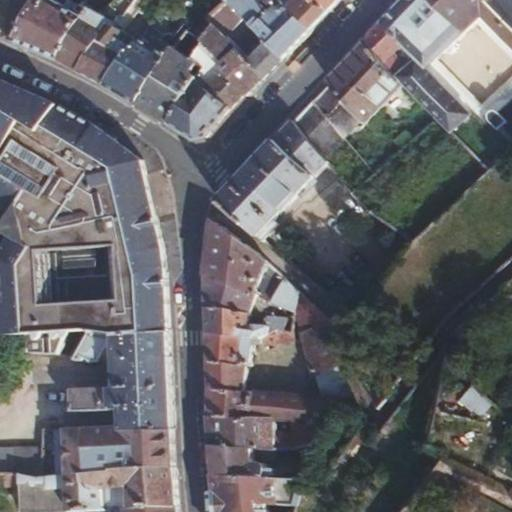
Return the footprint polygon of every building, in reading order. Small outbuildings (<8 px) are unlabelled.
[(21,0),(7,41),(16,44),(37,0),(21,0)] [(37,0),(16,44),(61,60),(88,8),(85,6),(88,0),(37,0)] [(227,0),(225,2),(286,60),(296,49),(330,12),(316,0),(277,0),(275,2),(279,6),(272,16),(253,0),(227,0)] [(316,0),(330,12),(338,3),(341,0),(316,0)] [(511,26),(486,0),(409,0),(398,11),(386,24),(405,45),(414,54),(420,61),(402,79),(405,82),(453,133),(471,115),(483,129),(487,126),(497,136),(500,133),(511,145),(511,26)] [(511,0),(486,0),(511,26),(511,0)] [(286,60),(225,2),(194,25),(188,32),(199,43),(184,58),(203,70),(200,76),(198,80),(171,125),(196,142),(211,138),(247,96),(249,98),(286,60)] [(97,81),(109,87),(124,60),(128,59),(134,49),(121,41),(135,17),(119,5),(115,8),(111,8),(106,17),(88,8),(61,60),(97,81)] [(123,96),(138,105),(170,53),(174,50),(171,48),(188,32),(194,25),(188,20),(171,37),(167,35),(160,37),(147,29),(134,49),(128,59),(124,60),(109,87),(123,96)] [(368,42),(370,44),(402,79),(420,61),(414,54),(408,60),(399,51),(405,45),(386,24),(378,33),(368,42)] [(153,114),(171,125),(198,80),(191,76),(193,72),(200,76),(203,70),(184,58),(199,43),(188,32),(171,48),(174,50),(170,53),(138,105),(153,114)] [(332,84),(315,102),(345,135),(361,117),(366,122),(405,82),(402,79),(370,44),(358,56),(350,64),(332,84)] [(3,82),(0,87),(0,188),(15,199),(61,108),(7,84),(3,82)] [(315,102),(295,124),(325,157),(345,135),(315,102)] [(167,281),(166,256),(146,165),(103,132),(61,108),(15,199),(0,188),(0,351),(65,358),(75,329),(87,329),(74,361),(98,363),(114,329),(120,329),(169,330),(167,281)] [(255,166),(220,203),(265,244),(280,228),(275,223),(330,162),(325,157),(295,124),(255,166)] [(253,292),(260,256),(215,222),(209,278),(253,292)] [(341,264),(316,291),(340,313),(364,286),(341,264)] [(295,310),(300,294),(274,269),(273,277),(278,282),(275,301),(295,310)] [(209,278),(209,311),(256,316),(255,293),(253,292),(209,278)] [(294,314),(295,310),(275,301),(255,293),(256,316),(279,317),(279,327),(277,329),(291,333),(296,323),(294,318),(294,314)] [(362,417),(363,415),(346,366),(333,324),(300,294),(295,310),(294,314),(294,318),(296,323),(300,332),(315,399),(247,394),(247,363),(250,363),(252,341),(270,341),(269,337),(210,332),(213,417),(273,422),(291,423),(304,424),(317,427),(322,428),(328,430),(336,414),(354,419),(362,417)] [(209,311),(210,332),(269,337),(277,329),(279,327),(279,317),(256,316),(209,311)] [(122,412),(122,432),(174,432),(173,402),(171,371),(170,348),(169,330),(120,329),(121,371),(122,392),(73,392),(73,412),(122,412)] [(277,329),(269,337),(270,341),(291,340),(291,333),(277,329)] [(372,398),(378,413),(392,395),(390,392),(383,385),(372,398)] [(213,417),(215,446),(270,449),(290,451),(290,442),(272,441),(273,422),(213,417)] [(313,447),(322,428),(317,427),(304,424),(291,423),(290,442),(290,451),(312,450),(313,447)] [(174,432),(122,432),(56,431),(56,474),(176,470),(175,449),(174,432)] [(215,446),(217,476),(264,478),(264,469),(252,468),(253,460),(269,460),(270,449),(215,446)] [(312,450),(309,454),(316,457),(319,450),(313,447),(312,450)] [(42,448),(0,449),(0,476),(15,476),(24,476),(43,475),(42,448)] [(288,479),(297,480),(309,454),(312,450),(290,451),(289,470),(288,479)] [(264,469),(264,478),(288,479),(289,470),(264,469)] [(134,511),(180,509),(176,470),(56,474),(43,475),(24,476),(15,476),(14,477),(15,481),(17,483),(20,484),(23,484),(22,511),(106,511),(107,511),(107,490),(134,489),(134,511)] [(220,511),(286,511),(297,480),(288,479),(264,478),(217,476),(220,511)] [(107,511),(116,511),(134,511),(134,489),(107,490),(107,511)]
